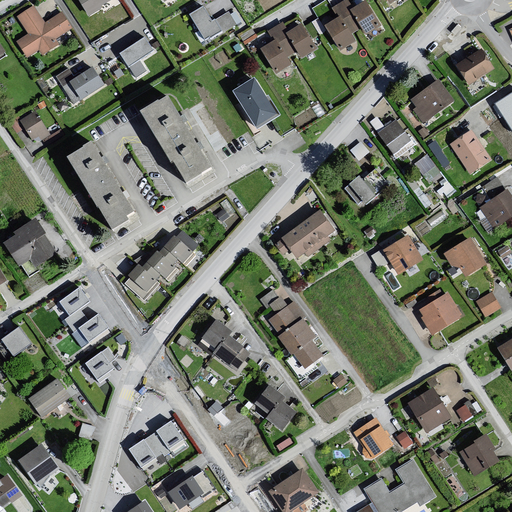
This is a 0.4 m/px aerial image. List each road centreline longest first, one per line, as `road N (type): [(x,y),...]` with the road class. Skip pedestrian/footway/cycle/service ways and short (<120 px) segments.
road 1 (residential): [(454,352),(236,487)]
road 2 (residential): [(300,169),(279,155),(266,158),(92,265)]
road 3 (residential): [(300,169),(145,353)]
road 4 (residential): [(458,2),(300,169)]
road 5 (residential): [(92,265),(0,124)]
road 6 (residential): [(145,353),(91,511)]
road 7 (residential): [(236,487),(145,353)]
